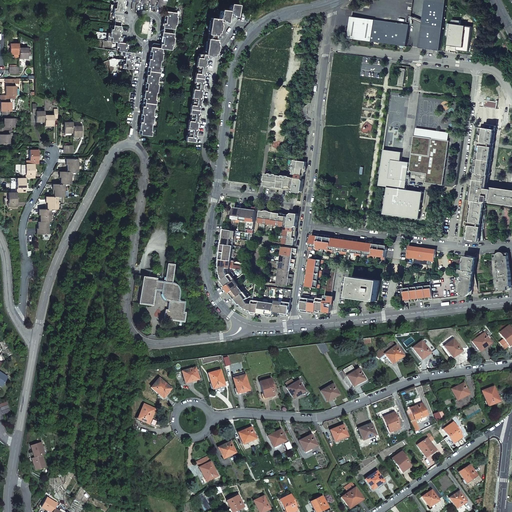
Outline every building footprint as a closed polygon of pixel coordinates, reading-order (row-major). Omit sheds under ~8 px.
[(444,19),(446,0),(426,0),(420,48),(428,49),(437,50),(441,18),(444,19)] [(400,2),(398,16),(397,23),(410,25),(413,4),(400,2)] [(230,4),(229,10),(229,11),(231,12),(231,13),(232,13),(232,15),(233,15),(233,14),(234,14),(234,12),(237,12),(238,6),(234,5),(230,4)] [(123,6),(116,5),(116,7),(116,8),(115,8),(114,12),(122,13),(122,12),(122,10),(124,11),(125,8),(123,8),(123,6)] [(221,10),(220,17),(222,18),(222,19),(225,20),(225,18),(228,18),(229,11),(221,10)] [(165,11),(164,19),(167,20),(177,21),(177,15),(176,15),(175,15),(175,12),(165,11)] [(114,21),(121,21),(121,19),(123,19),(123,18),(123,17),(122,16),(122,13),(114,12),(114,16),(115,16),(114,21)] [(211,22),(210,26),(217,26),(217,23),(219,24),(220,21),(218,21),(218,18),(211,17),(211,22)] [(397,23),(352,17),(351,25),(350,28),(350,30),(349,38),(400,45),(407,46),(410,25),(397,23)] [(441,51),(445,19),(444,19),(441,18),(437,50),(441,51)] [(177,21),(167,20),(164,19),(163,27),(173,29),(173,26),(175,26),(176,26),(177,21)] [(111,33),(119,34),(120,31),(121,31),(122,30),(122,29),(120,28),(120,26),(113,25),(113,29),(112,29),(111,33)] [(210,26),(210,30),(209,34),(216,35),(216,32),(218,33),(218,32),(219,32),(219,31),(218,31),(218,30),(216,29),(217,26),(210,26)] [(162,32),(161,40),(164,40),(174,42),(174,36),(173,36),(172,36),(173,33),(162,32)] [(111,41),(117,42),(118,42),(118,40),(120,40),(120,39),(120,37),(119,37),(119,34),(111,33),(111,37),(112,37),(112,39),(111,41)] [(207,46),(214,47),(215,44),(216,45),(216,44),(218,44),(218,43),(217,43),(217,42),(215,41),(215,39),(208,38),(208,42),(207,46)] [(160,44),(160,48),(161,48),(162,48),(163,48),(170,49),(171,47),(172,47),(173,47),(174,42),(164,40),(161,40),(160,44)] [(119,47),(118,51),(125,52),(127,52),(127,51),(125,51),(126,49),(127,50),(127,48),(127,47),(126,47),(126,43),(118,42),(118,46),(119,47)] [(19,43),(9,44),(10,54),(13,54),(19,54),(19,48),(19,43)] [(208,55),(213,55),(213,53),(215,53),(215,52),(217,53),(217,52),(215,51),(215,50),(214,50),(214,47),(207,46),(207,50),(206,54),(208,55)] [(152,55),(162,57),(163,51),(162,51),(161,51),(161,48),(160,48),(153,47),(151,47),(150,47),(149,55),(152,55)] [(28,48),(19,48),(19,54),(19,57),(19,58),(28,58),(28,48)] [(265,51),(262,79),(282,82),(284,68),(286,54),(265,51)] [(126,56),(125,57),(125,60),(133,61),(134,60),(132,60),(132,59),(134,59),(134,56),(133,56),(133,54),(133,53),(127,52),(125,52),(125,56),(126,56)] [(198,62),(205,62),(205,59),(207,60),(208,57),(206,57),(206,55),(208,55),(206,54),(199,53),(199,58),(198,62)] [(150,63),(159,64),(159,62),(160,62),(161,62),(162,57),(152,55),(149,55),(148,62),(150,63)] [(125,60),(125,64),(124,64),(123,68),(131,69),(131,67),(131,66),(133,66),(133,63),(132,63),(132,61),(133,61),(125,60)] [(150,71),(160,72),(161,67),(160,67),(158,67),(159,64),(150,63),(148,62),(147,70),(150,71)] [(197,69),(206,70),(204,70),(204,68),(206,69),(206,66),(205,65),(205,62),(198,62),(198,66),(197,69)] [(206,70),(197,69),(197,73),(196,77),(203,78),(203,75),(205,75),(205,73),(204,72),(204,71),(206,71),(206,70)] [(147,79),(156,80),(157,78),(158,78),(159,78),(160,72),(150,71),(147,70),(146,78),(147,79)] [(196,77),(195,81),(195,85),(203,86),(202,86),(202,84),(204,84),(204,82),(202,81),(203,78),(196,77)] [(148,87),(158,88),(159,83),(157,82),(156,82),(156,80),(147,79),(146,78),(145,86),(148,87)] [(247,82),(233,182),(247,183),(261,84),(247,82)] [(195,85),(194,89),(194,93),(201,94),(201,91),(203,91),(203,89),(202,88),(202,87),(203,87),(203,86),(195,85)] [(12,86),(6,86),(6,95),(15,95),(16,95),(16,86),(14,86),(12,86)] [(145,94),(154,96),(155,93),(156,94),(157,94),(158,88),(148,87),(145,86),(144,94),(145,94)] [(194,93),(193,97),(193,101),(201,102),(200,101),(200,100),(202,100),(202,97),(200,97),(201,94),(194,93)] [(146,103),(156,104),(156,98),(155,98),(154,98),(154,96),(145,94),(144,94),(143,102),(146,103)] [(511,190),(488,187),(499,109),(503,110),(504,103),(484,100),(481,128),(478,127),(476,141),(475,141),(474,145),(475,145),(473,159),(472,158),(472,162),(473,162),(472,169),(471,169),(470,172),(471,173),(470,180),(468,191),(467,191),(467,195),(468,195),(467,200),(465,200),(460,236),(467,237),(467,238),(469,239),(480,241),(486,202),(511,205),(511,190)] [(193,101),(192,105),(192,109),(198,110),(199,107),(201,107),(201,104),(199,104),(200,102),(201,103),(201,102),(193,101)] [(1,102),(0,102),(1,111),(2,111),(11,111),(11,102),(10,102),(1,102)] [(156,104),(146,103),(143,102),(141,110),(143,110),(152,111),(152,109),(154,109),(155,110),(156,104)] [(191,113),(191,117),(199,118),(199,117),(198,117),(198,116),(199,116),(200,113),(198,113),(198,110),(192,109),(191,113)] [(143,118),(153,120),(154,114),(153,114),(152,114),(152,111),(143,110),(141,110),(140,118),(143,118)] [(45,111),(36,111),(36,113),(36,121),(45,121),(45,115),(45,111)] [(54,115),(45,115),(45,121),(45,125),(54,125),(54,118),(54,115)] [(190,121),(190,125),(196,126),(197,123),(198,123),(199,120),(197,120),(198,118),(199,119),(199,118),(191,117),(190,121)] [(6,118),(4,118),(4,127),(14,127),(14,118),(11,118),(6,118)] [(141,126),(150,127),(150,125),(151,125),(152,125),(153,120),(143,118),(140,118),(139,126),(141,126)] [(73,122),(64,122),(64,133),(73,133),(73,126),(73,122)] [(188,133),(197,134),(197,133),(195,133),(196,131),(197,132),(198,129),(196,129),(196,126),(190,125),(189,129),(188,133)] [(82,126),(73,126),(73,133),(73,136),(82,136),(82,126)] [(138,134),(149,135),(151,136),(152,130),(151,130),(149,129),(150,127),(141,126),(139,126),(138,134)] [(188,133),(188,136),(187,141),(194,142),(194,138),(196,139),(197,136),(195,136),(195,134),(197,134),(188,133)] [(10,134),(0,134),(0,143),(10,143),(10,134)] [(384,150),(379,186),(388,187),(384,214),(420,219),(424,192),(406,190),(409,172),(426,174),(425,183),(443,186),(450,141),(414,136),(410,163),(401,161),(402,152),(384,150)] [(38,149),(29,149),(29,160),(38,160),(38,149)] [(78,159),(66,159),(66,172),(71,172),(78,171),(78,159)] [(266,174),(264,185),(269,186),(269,185),(273,185),(273,186),(283,188),(283,187),(287,187),(287,188),(292,189),(292,188),(296,188),(296,190),(296,192),(303,193),(305,179),(304,179),(304,176),(305,176),(306,171),(305,171),(305,167),(306,167),(307,162),(296,161),(296,164),(294,164),(293,171),(295,171),(295,174),(297,175),(297,178),(293,178),(290,178),(290,176),(283,175),(283,177),(276,176),(276,174),(269,173),(269,175),(266,174)] [(26,164),(25,164),(25,175),(34,175),(35,175),(34,164),(26,164)] [(66,172),(59,172),(59,184),(65,184),(71,184),(71,172),(66,172)] [(25,178),(16,178),(16,189),(25,189),(26,189),(26,178),(25,178)] [(59,184),(52,184),(53,197),(58,196),(65,196),(65,184),(59,184)] [(16,192),(8,192),(8,203),(17,203),(17,192),(16,192)] [(53,197),(45,197),(46,209),(51,209),(58,209),(58,196),(53,197)] [(236,210),(234,210),(232,221),(236,222),(236,219),(241,219),(242,206),(238,206),(238,210),(236,210)] [(246,207),(242,206),(241,219),(245,220),(244,223),(247,223),(249,212),(247,211),(246,211),(246,207)] [(251,212),(249,212),(247,223),(251,224),(251,221),(255,221),(257,208),(253,208),(252,212),(251,212)] [(46,209),(38,209),(38,222),(49,222),(51,222),(51,209),(46,209)] [(261,211),(259,222),(262,222),(262,224),(269,225),(269,223),(276,224),(276,226),(283,227),(283,225),(287,226),(286,226),(290,227),(289,230),(287,230),(286,233),(285,233),(284,240),(285,240),(285,244),(296,245),(296,240),(295,240),(296,236),(297,236),(298,231),(297,231),(297,228),(298,228),(300,214),(294,213),(293,215),(292,217),(288,216),(288,215),(283,214),(283,215),(279,215),(279,214),(269,212),(269,213),(265,213),(266,212),(261,211)] [(38,222),(37,222),(37,234),(49,234),(49,222),(38,222)] [(231,231),(222,230),(222,234),(226,235),(226,237),(225,238),(237,239),(238,236),(235,236),(235,232),(231,231)] [(312,237),(310,249),(313,250),(314,246),(317,247),(317,250),(320,251),(321,247),(328,248),(327,252),(334,253),(334,249),(341,250),(341,254),(348,254),(348,251),(355,252),(355,255),(361,256),(362,253),(369,254),(368,257),(375,258),(376,255),(383,256),(382,259),(386,260),(387,248),(385,248),(385,243),(377,242),(377,246),(371,246),(371,241),(363,240),(363,244),(357,244),(358,240),(350,238),(349,243),(343,242),(344,238),(336,236),(335,241),(329,240),(330,236),(322,235),(321,239),(319,238),(319,234),(315,234),(315,238),(312,237)] [(237,239),(225,238),(225,240),(225,242),(221,241),(220,245),(233,246),(234,243),(237,243),(237,239)] [(233,246),(220,245),(220,249),(222,249),(224,249),(224,253),(235,254),(236,251),(232,250),(233,246)] [(281,251),(280,255),(292,256),(292,254),(293,253),(297,253),(297,249),(282,247),(282,251),(281,251)] [(409,247),(407,258),(411,259),(411,258),(418,259),(418,260),(425,261),(425,260),(432,261),(432,262),(435,262),(437,250),(409,247)] [(498,254),(494,254),(499,291),(510,290),(511,289),(511,288),(511,283),(508,253),(505,253),(504,253),(503,252),(501,252),(499,253),(498,254)] [(221,256),(219,256),(218,260),(231,261),(232,257),(235,258),(235,254),(224,253),(223,256),(221,256)] [(281,258),(280,262),(295,264),(296,260),(292,259),(292,258),(292,256),(280,255),(280,258),(281,258)] [(460,269),(459,277),(456,277),(458,296),(465,295),(473,294),(478,258),(467,256),(467,257),(464,256),(464,260),(462,259),(461,265),(463,266),(463,269),(460,269)] [(306,275),(305,283),(309,284),(309,287),(320,288),(321,285),(317,284),(318,277),(322,278),(323,271),(319,270),(321,263),(324,264),(324,260),(313,259),(312,262),(308,261),(307,269),(311,270),(310,276),(306,275)] [(231,261),(218,260),(218,264),(220,264),(222,264),(221,268),(227,268),(233,269),(234,266),(230,265),(231,261)] [(279,266),(278,269),(290,271),(290,269),(291,267),(295,268),(295,264),(280,262),(280,266),(279,266)] [(157,278),(143,276),(139,303),(153,305),(155,290),(162,291),(162,293),(163,297),(164,297),(166,299),(168,300),(169,301),(168,310),(165,309),(164,319),(185,322),(186,313),(184,312),(185,302),(179,301),(180,292),(180,290),(180,289),(179,288),(178,286),(177,284),(174,283),(173,282),(175,265),(168,263),(166,277),(167,278),(166,282),(157,280),(157,278)] [(336,267),(329,266),(326,289),(325,295),(326,295),(332,296),(336,267)] [(227,268),(221,268),(221,274),(222,276),(221,277),(220,278),(222,281),(223,280),(229,276),(227,273),(227,268)] [(279,273),(278,277),(293,279),(294,275),(290,274),(290,272),(290,271),(278,269),(278,273),(279,273)] [(229,276),(223,280),(225,283),(224,284),(222,286),(224,289),(235,281),(232,278),(235,276),(233,273),(229,276)] [(277,281),(276,284),(288,286),(288,284),(289,282),(293,283),(293,279),(278,277),(278,281),(277,281)] [(380,281),(352,277),(349,297),(363,299),(377,301),(380,281)] [(456,277),(431,280),(432,286),(433,299),(458,296),(456,277)] [(235,281),(224,289),(227,292),(228,291),(230,289),(232,292),(242,285),(240,282),(237,284),(235,281)] [(404,289),(405,292),(406,301),(410,301),(409,297),(415,297),(415,301),(424,300),(423,296),(429,295),(429,299),(433,299),(432,286),(428,286),(428,283),(421,284),(422,287),(414,288),(414,285),(408,285),(408,289),(404,289)] [(242,285),(232,292),(234,295),(233,296),(231,297),(233,301),(244,293),(241,290),(244,288),(242,285)] [(244,293),(233,301),(236,304),(238,303),(239,301),(241,304),(246,301),(251,297),(249,294),(246,296),(244,293)] [(324,309),(324,310),(331,311),(332,304),(331,304),(333,296),(332,296),(326,295),(325,297),(324,309)] [(302,302),(302,307),(305,308),(305,312),(309,313),(310,300),(306,299),(307,296),(303,296),(302,302)] [(310,300),(309,313),(313,313),(313,309),(315,309),(317,309),(318,300),(318,298),(315,297),(314,300),(310,300)] [(317,309),(316,312),(320,312),(320,308),(322,308),(324,309),(325,297),(322,297),(322,300),(318,300),(317,309)] [(252,313),(251,315),(255,315),(256,313),(256,311),(259,311),(261,299),(258,299),(257,302),(253,301),(253,305),(252,313)] [(261,299),(259,311),(263,312),(262,314),(262,316),(266,317),(268,304),(264,303),(264,300),(261,299)] [(276,301),(275,310),(278,311),(278,313),(278,315),(282,316),(283,303),(279,302),(280,299),(276,299),(276,301)] [(283,303),(282,316),(286,316),(286,314),(286,312),(290,312),(291,301),(288,300),(287,303),(283,303)] [(246,301),(241,304),(243,307),(245,310),(248,310),(248,313),(252,313),(253,305),(249,304),(246,301)] [(268,304),(266,317),(270,317),(270,315),(271,313),(274,313),(275,310),(276,301),(272,301),(272,304),(268,304)] [(511,331),(506,324),(497,331),(499,333),(498,333),(503,339),(499,343),(504,349),(506,348),(508,346),(511,343),(511,331)] [(481,331),(470,339),(478,351),(485,346),(485,347),(488,345),(490,343),(481,331)] [(453,340),(444,346),(452,358),(456,355),(460,352),(457,348),(459,347),(453,340)] [(392,342),(382,351),(385,354),(395,347),(392,342)] [(421,342),(412,348),(421,359),(425,357),(429,354),(426,350),(427,349),(421,342)] [(324,344),(316,345),(322,354),(328,351),(324,344)] [(385,354),(385,355),(391,363),(397,359),(398,360),(400,358),(403,356),(396,346),(395,347),(385,354)] [(182,372),(185,382),(191,380),(192,382),(195,381),(198,380),(195,368),(182,372)] [(358,369),(347,376),(353,387),(359,383),(358,382),(361,380),(364,379),(358,369)] [(220,371),(208,374),(213,389),(219,388),(224,386),(220,371)] [(243,373),(233,376),(233,379),(237,394),(243,393),(249,391),(245,376),(244,376),(243,373)] [(159,379),(150,388),(162,399),(166,394),(171,390),(159,379)] [(271,379),(259,382),(264,398),(269,397),(275,395),(271,379)] [(288,387),(287,388),(292,397),(295,396),(298,394),(299,395),(304,392),(298,381),(294,384),(292,380),(285,384),(288,387)] [(457,386),(451,389),(456,399),(462,396),(462,397),(468,394),(463,383),(457,386)] [(332,385),(320,391),(326,401),(332,397),(333,399),(335,397),(338,395),(332,385)] [(493,387),(482,391),(488,406),(499,401),(496,394),(493,387)] [(10,412),(6,402),(0,404),(0,405),(3,415),(10,412)] [(413,407),(405,411),(410,422),(426,416),(422,404),(413,407)] [(143,405),(137,419),(148,424),(151,417),(155,410),(143,405)] [(386,409),(376,414),(378,419),(383,418),(394,413),(394,414),(399,412),(396,405),(386,409)] [(394,413),(383,418),(389,433),(400,428),(394,414),(394,413)] [(453,423),(443,430),(453,443),(458,440),(462,436),(453,423)] [(364,427),(358,429),(362,439),(368,437),(369,438),(375,435),(371,424),(364,427)] [(336,428),(330,431),(334,441),(340,438),(341,439),(347,437),(342,426),(336,428)] [(244,430),(238,433),(242,443),(249,440),(249,441),(255,439),(251,428),(244,430)] [(274,434),(268,436),(272,446),(273,446),(278,443),(279,443),(279,444),(285,441),(280,431),(274,434)] [(303,451),(309,448),(310,449),(316,446),(311,435),(305,439),(298,442),(303,451)] [(427,439),(417,446),(425,458),(430,454),(435,451),(427,439)] [(224,445),(218,448),(222,458),(229,455),(229,456),(235,453),(230,442),(224,445)] [(40,443),(31,446),(32,449),(31,450),(34,458),(42,455),(44,454),(40,443)] [(401,452),(391,459),(401,472),(406,469),(411,465),(401,452)] [(34,458),(32,458),(34,462),(32,463),(35,470),(46,467),(42,455),(34,458)] [(196,462),(206,482),(217,476),(207,457),(202,460),(196,462)] [(469,465),(458,473),(466,483),(475,477),(471,471),(472,471),(471,468),(469,465)] [(376,472),(365,480),(371,489),(377,485),(377,486),(380,484),(383,482),(376,472)] [(354,488),(341,497),(349,509),(355,504),(362,499),(354,488)] [(426,494),(422,497),(429,507),(436,501),(434,498),(436,497),(431,491),(426,494)] [(454,495),(449,498),(456,508),(464,503),(462,499),(463,498),(458,491),(454,495)] [(284,498),(279,500),(284,511),(293,511),(297,510),(290,495),(288,496),(287,494),(283,495),(284,498)] [(239,509),(242,507),(239,502),(240,501),(237,496),(226,501),(230,509),(225,511),(232,511),(236,510),(239,509)] [(263,496),(253,501),(258,511),(263,511),(268,510),(266,506),(267,505),(263,496)] [(321,497),(310,502),(314,511),(318,511),(320,511),(325,508),(323,503),(324,502),(321,497)] [(57,504),(47,498),(42,506),(45,508),(45,510),(47,511),(48,511),(52,511),(55,509),(57,504)]
